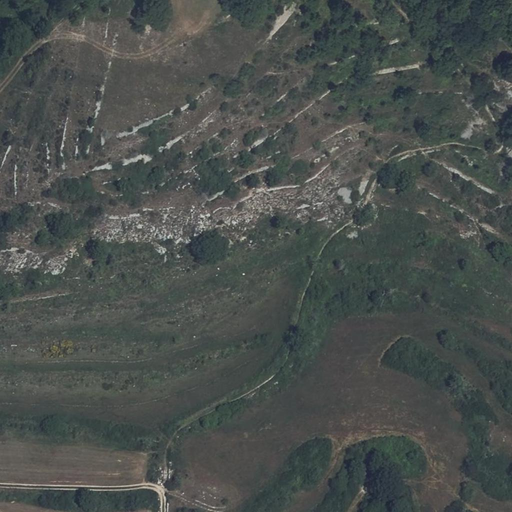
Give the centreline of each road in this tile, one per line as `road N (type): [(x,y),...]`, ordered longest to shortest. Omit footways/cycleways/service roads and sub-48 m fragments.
road 1 (track): [(161,489),(220,510),(235,506),(319,431),(412,433),(428,451),(426,478),(371,480),(348,511)]
road 2 (track): [(161,489),(0,484)]
